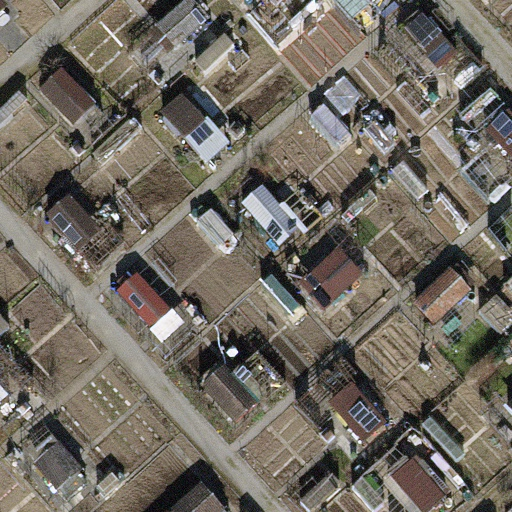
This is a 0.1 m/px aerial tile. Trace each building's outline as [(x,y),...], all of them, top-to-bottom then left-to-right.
[(71,73),(48,91),(77,128),(100,110),(71,73)] [(182,101),(164,125),(218,164),(236,140),(182,101)] [(339,155),(323,173),(358,203),(374,185),(339,155)] [(153,334),(176,313),(142,277),(120,297),(153,334)] [(61,446),(39,470),(72,500),(94,476),(61,446)] [(426,511),(444,511),(457,499),(409,456),(389,477),(426,511)] [(225,511),(211,492),(182,511),(225,511)]
